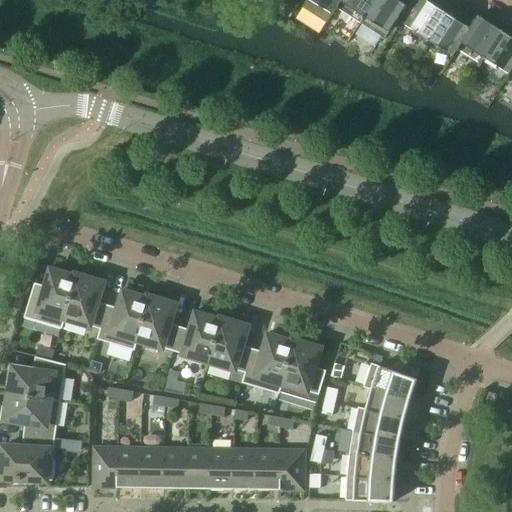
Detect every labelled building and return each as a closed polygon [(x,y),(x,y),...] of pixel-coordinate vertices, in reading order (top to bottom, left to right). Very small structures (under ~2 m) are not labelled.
[(327,23),(332,14),(336,8),(340,0),(306,0),(302,7),(327,23)] [(360,23),(374,0),(340,0),(336,8),(360,23)] [(374,0),(360,23),(384,38),(395,21),(398,17),(405,5),(398,0),(374,0)] [(422,48),(446,12),(440,9),(444,3),(443,0),(430,0),(429,2),(426,0),(419,0),(404,23),(413,29),(412,31),(412,35),(417,34),(418,32),(428,39),(424,44),(422,43),(420,47),(422,48)] [(469,28),(461,23),(465,17),(464,13),(459,10),(454,11),(451,16),(446,12),(422,48),(425,50),(427,46),(425,45),(429,39),(440,46),(438,48),(439,52),(443,51),(444,49),(453,55),(456,49),(469,28)] [(478,67),(501,30),(496,27),(499,22),(499,18),(493,14),(489,15),(485,20),(477,15),(469,28),(456,49),(477,62),(475,65),(478,67)] [(511,28),(510,29),(507,34),(501,30),(478,67),(481,68),(483,64),(481,63),(484,57),(495,64),(494,66),(495,70),(499,69),(500,68),(508,73),(511,66),(511,28)] [(61,329),(77,276),(76,276),(75,278),(61,274),(62,271),(50,268),(47,276),(49,277),(46,287),(34,283),(24,318),(61,329)] [(97,340),(108,305),(97,302),(102,284),(95,281),(96,279),(84,275),(83,278),(77,276),(61,329),(62,329),(65,319),(88,326),(100,330),(97,340)] [(134,351),(149,298),(148,297),(147,300),(134,296),(135,293),(122,290),(120,298),(122,299),(119,309),(108,305),(97,340),(134,351)] [(173,352),(180,327),(169,324),(175,305),(167,303),(168,301),(156,297),(155,300),(149,298),(134,351),(137,340),(161,348),(173,352)] [(209,362),(222,320),(221,319),(220,322),(206,317),(207,315),(195,311),(192,320),(194,320),(191,331),(180,327),(173,352),(185,355),(209,362)] [(242,384),(252,349),(241,346),(247,327),(240,325),(241,323),(228,319),(228,321),(222,320),(209,362),(233,369),(233,370),(244,373),(241,383),(242,384)] [(278,394),(294,341),(293,341),(292,343),(279,339),(279,337),(267,333),(265,342),(267,342),(263,352),(252,349),(242,384),(278,394)] [(294,341),(278,394),(279,395),(282,384),(305,391),(305,392),(319,396),(326,371),(314,368),(319,349),(312,347),(313,345),(301,341),(300,343),(294,341)] [(60,402),(60,401),(66,365),(35,357),(33,371),(19,369),(20,367),(11,365),(9,381),(11,381),(9,394),(60,402)] [(91,362),(88,372),(98,374),(100,369),(97,364),(91,362)] [(330,377),(341,380),(345,367),(334,364),(330,377)] [(363,387),(410,400),(410,399),(409,399),(411,393),(412,393),(416,380),(371,364),(363,387)] [(167,375),(163,390),(173,393),(176,382),(174,377),(167,375)] [(406,412),(410,400),(363,387),(363,388),(370,390),(365,409),(358,407),(357,409),(404,420),(404,419),(406,412)] [(108,388),(107,397),(119,399),(121,390),(108,388)] [(324,401),(335,403),(338,390),(327,388),(324,401)] [(121,390),(119,399),(132,401),(133,392),(121,390)] [(493,409),(497,395),(488,392),(484,406),(493,409)] [(55,438),(60,402),(9,394),(7,407),(5,406),(3,421),(11,423),(11,420),(25,423),(23,435),(55,438)] [(154,396),(153,405),(165,407),(167,398),(154,396)] [(167,398),(165,407),(178,409),(179,400),(167,398)] [(332,416),(335,403),(324,401),(321,414),(332,416)] [(200,404),(199,413),(211,415),(213,406),(200,404)] [(213,406),(211,415),(223,417),(225,409),(213,406)] [(402,432),(404,420),(357,409),(352,431),(400,440),(400,439),(399,439),(401,432),(402,432)] [(235,410),(234,419),(247,421),(248,413),(235,410)] [(269,416),(268,425),(280,427),(281,418),(269,416)] [(281,418),(280,427),(292,429),(294,421),(281,418)] [(398,453),(400,440),(352,431),(349,454),(397,460),(397,459),(396,459),(397,452),(398,453)] [(55,438),(23,435),(22,448),(2,447),(2,453),(1,460),(1,464),(0,463),(0,481),(9,481),(9,479),(21,480),(21,478),(44,479),(44,480),(53,481),(55,438)] [(313,448),(324,451),(327,438),(316,435),(313,448)] [(321,464),(324,451),(313,448),(310,461),(321,464)] [(118,488),(119,449),(95,449),(94,487),(118,488)] [(141,488),(142,449),(119,449),(118,488),(141,488)] [(164,488),(165,450),(142,449),(141,488),(164,488)] [(187,489),(188,450),(165,450),(164,488),(187,489)] [(210,489),(211,450),(188,450),(187,489),(210,489)] [(233,489),(234,451),(211,450),(210,489),(233,489)] [(256,490),(257,451),(234,451),(233,489),(256,490)] [(279,490),(280,451),(257,451),(256,490),(279,490)] [(280,451),(279,490),(303,490),(304,451),(280,451)] [(395,473),(397,460),(349,454),(346,476),(346,477),(395,481),(395,480),(394,480),(395,473)] [(320,488),(320,475),(309,475),(309,488),(320,488)] [(394,493),(395,481),(346,477),(345,501),(393,502),(393,500),(393,493),(394,493)]
